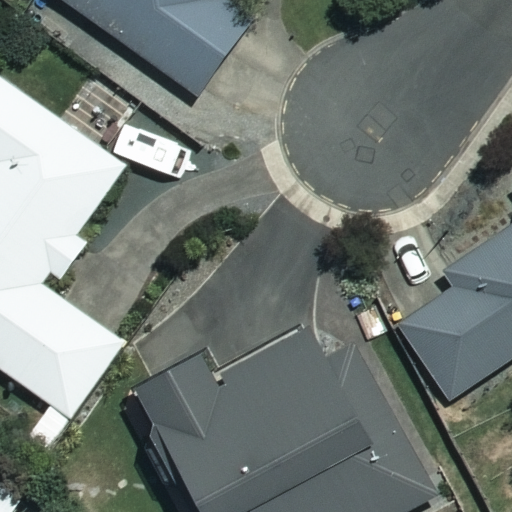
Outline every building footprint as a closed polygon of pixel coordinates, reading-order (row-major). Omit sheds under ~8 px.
[(219,0),(69,0),(197,93),(246,27),(216,5),(219,0)] [(44,284),(52,272),(64,280),(90,242),(79,234),(127,165),(0,75),(0,365),(74,417),(127,342),(44,284)] [(194,152),(141,108),(119,134),(172,178),(194,152)] [(511,224),(445,267),(460,290),(404,325),(450,399),(511,359),(511,224)] [(404,511),(440,491),(335,316),(225,382),(207,352),(141,391),(214,511),(237,511),(258,500),(265,511),(404,511)]
